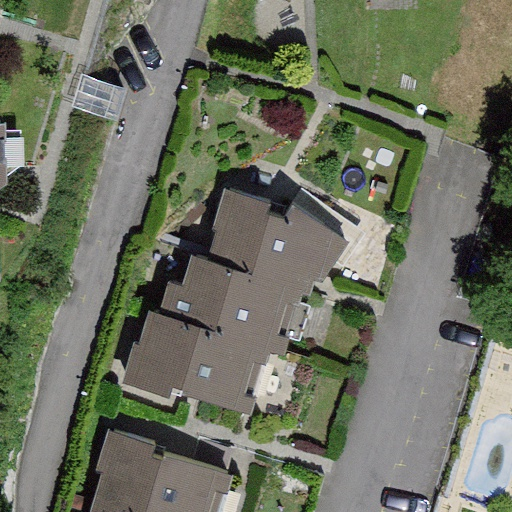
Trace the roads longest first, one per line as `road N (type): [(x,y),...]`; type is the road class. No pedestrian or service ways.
road 1 (residential): [(30,511),(53,388),(179,0)]
road 2 (residential): [(352,511),(453,194)]
